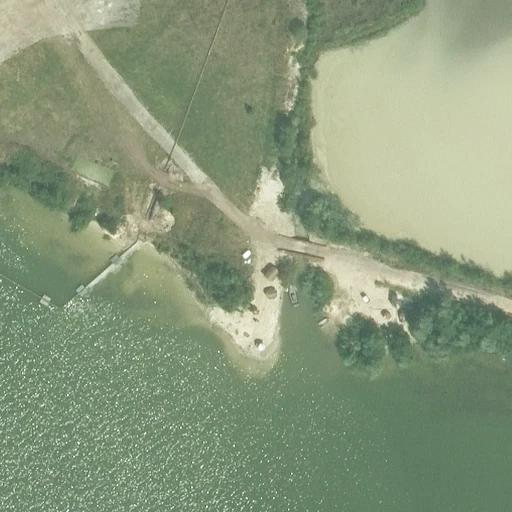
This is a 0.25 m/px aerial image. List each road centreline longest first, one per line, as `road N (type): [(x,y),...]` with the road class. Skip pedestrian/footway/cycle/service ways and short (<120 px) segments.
road 1 (track): [(54,0),(246,232),(511,319)]
road 2 (track): [(0,146),(234,218)]
